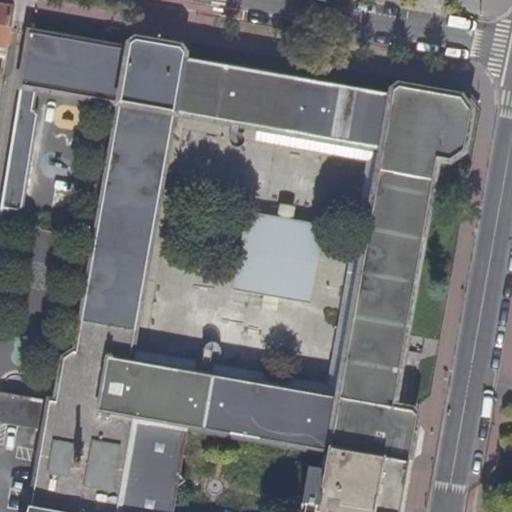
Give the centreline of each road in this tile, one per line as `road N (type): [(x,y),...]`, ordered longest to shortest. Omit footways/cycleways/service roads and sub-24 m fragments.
road 1 (residential): [(511,158),(447,511)]
road 2 (residential): [(243,0),(511,46)]
